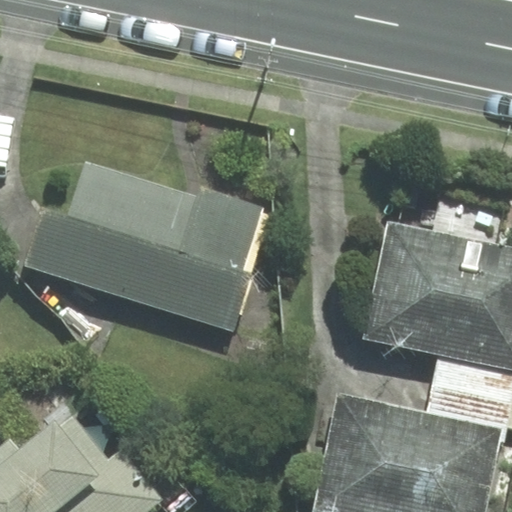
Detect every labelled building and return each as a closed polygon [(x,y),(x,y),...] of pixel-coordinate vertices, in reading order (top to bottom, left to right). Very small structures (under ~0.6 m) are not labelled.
[(196,197),(86,164),(70,220),(44,212),(28,266),(233,327),(269,209),(199,188),(196,197)] [(511,247),(389,222),(364,337),(438,352),(511,366),(511,247)] [(511,408),(511,366),(438,352),(425,412),(503,428),(500,441),(505,442),(511,408)] [(425,412),(339,394),(314,511),(316,511),(484,511),(500,441),(503,428),(425,412)] [(122,451),(110,461),(82,429),(94,418),(74,395),(0,458),(0,457),(0,511),(150,511),(165,500),(122,451)]
